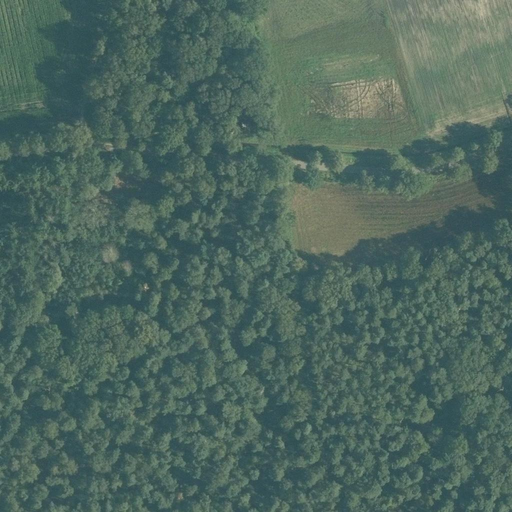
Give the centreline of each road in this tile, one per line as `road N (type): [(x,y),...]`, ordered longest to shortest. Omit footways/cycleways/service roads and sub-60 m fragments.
road 1 (unclassified): [(72,145),(402,170),(511,140)]
road 2 (unclassified): [(0,304),(36,263),(72,145)]
